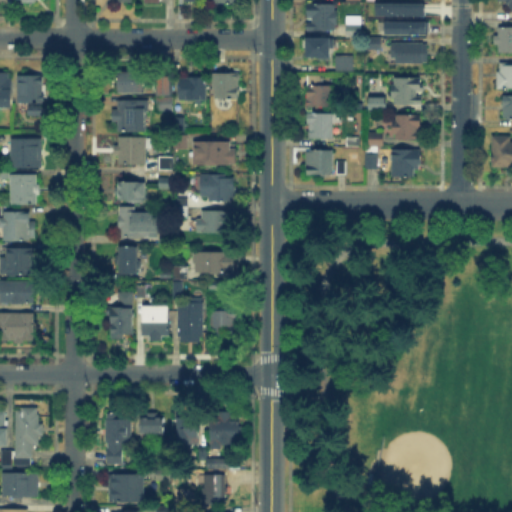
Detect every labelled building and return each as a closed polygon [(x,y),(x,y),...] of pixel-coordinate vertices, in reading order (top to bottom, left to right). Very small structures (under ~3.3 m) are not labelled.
[(498,0),(511,0),(511,11),(511,6),(498,5),(498,0)] [(392,2),(427,2),(427,5),(429,5),(429,14),(392,14),(392,2)] [(338,6),(337,31),(310,31),(310,6),(338,6)] [(360,15),(360,37),(348,37),(348,15),(360,15)] [(424,21),(424,31),(386,31),(386,20),(424,21)] [(495,29),(511,29),(511,52),(495,52),(495,29)] [(381,38),(381,49),(367,49),(367,38),(381,38)] [(306,58),(306,39),(330,39),(330,58),(306,58)] [(392,64),(392,44),(427,44),(427,64),(392,64)] [(335,67),(335,54),(350,54),(350,67),(335,67)] [(511,65),(511,88),(499,88),(499,65),(511,65)] [(120,91),(120,72),(143,72),(143,91),(120,91)] [(0,107),(0,74),(10,74),(10,107),(0,107)] [(239,74),(239,99),(214,99),(215,74),(239,74)] [(207,77),(207,101),(180,101),(181,77),(207,77)] [(19,104),(19,78),(43,78),(43,117),(30,117),(30,104),(19,104)] [(158,79),(173,79),(173,112),(158,112),(158,79)] [(423,80),(422,105),(394,105),(394,80),(423,80)] [(306,104),(306,87),(332,87),(332,105),(306,104)] [(511,93),(500,93),(500,117),(511,117),(511,93)] [(367,94),(367,108),(382,108),(382,94),(367,94)] [(148,101),(148,132),(115,132),(115,101),(148,101)] [(307,138),(308,116),(333,117),(333,138),(307,138)] [(418,116),(418,140),(395,139),(396,132),(384,132),(384,122),(396,122),(396,116),(418,116)] [(175,130),(175,119),(185,119),(185,130),(175,130)] [(369,144),(369,134),(381,134),(381,144),(369,144)] [(349,145),(349,137),(358,137),(358,145),(349,145)] [(510,137),(510,144),(511,144),(511,168),(510,168),(510,167),(494,167),(494,137),(510,137)] [(150,138),(149,164),(117,164),(117,138),(150,138)] [(11,140),(43,140),(43,169),(11,169),(11,140)] [(195,142),(235,142),(235,166),(195,166),(195,142)] [(419,151),(419,177),(393,176),(393,151),(419,151)] [(334,152),(334,177),(307,177),(307,152),(334,152)] [(367,167),(367,154),(378,154),(378,167),(367,167)] [(158,170),(158,158),(172,158),(172,170),(158,170)] [(11,180),(0,180),(0,170),(11,171),(11,176),(40,177),(39,208),(11,208),(11,180)] [(172,179),(172,189),(159,189),(159,179),(172,179)] [(209,200),(209,179),(235,179),(235,200),(209,200)] [(116,184),(145,185),(144,201),(116,200),(116,184)] [(180,216),(180,200),(189,200),(189,216),(180,216)] [(200,211),(233,212),(233,233),(200,233),(200,211)] [(121,238),(121,212),(158,212),(157,238),(121,238)] [(2,240),(2,213),(30,213),(30,240),(2,240)] [(8,274),(0,274),(0,258),(8,258),(8,248),(33,248),(33,274),(8,274)] [(139,248),(139,273),(119,273),(119,248),(139,248)] [(194,253),(235,253),(235,274),(194,274),(194,253)] [(170,263),(170,277),(186,277),(186,263),(170,263)] [(36,295),(36,303),(1,303),(1,295),(0,295),(0,280),(36,280),(36,295)] [(173,294),(173,282),(182,282),(182,294),(173,294)] [(137,297),(137,286),(146,286),(146,297),(137,297)] [(112,335),(112,293),(133,294),(133,335),(112,335)] [(179,337),(179,300),(205,300),(204,337),(179,337)] [(144,307),(172,308),(172,328),(175,328),(175,341),(144,341),(144,307)] [(2,340),(2,313),(34,314),(34,341),(2,340)] [(232,313),(232,324),(240,324),(240,336),(213,336),(213,313),(232,313)] [(34,459),(19,459),(19,408),(40,408),(40,444),(34,444),(34,459)] [(0,443),(0,413),(8,413),(8,443),(0,443)] [(222,448),(212,448),(212,413),(239,413),(239,443),(222,443),(222,448)] [(176,444),(177,414),(198,414),(198,444),(176,444)] [(143,416),(163,416),(163,438),(143,438),(143,416)] [(107,419),(132,419),(132,445),(124,445),(124,466),(106,466),(107,419)] [(198,460),(198,449),(206,449),(206,460),(198,460)] [(3,464),(3,454),(13,455),(13,464),(3,464)] [(230,460),(229,470),(210,470),(210,460),(230,460)] [(3,497),(3,473),(40,473),(40,497),(3,497)] [(171,475),(171,483),(157,483),(157,475),(171,475)] [(109,476),(146,476),(146,503),(109,503),(109,476)] [(227,476),(227,504),(204,504),(205,476),(227,476)]
